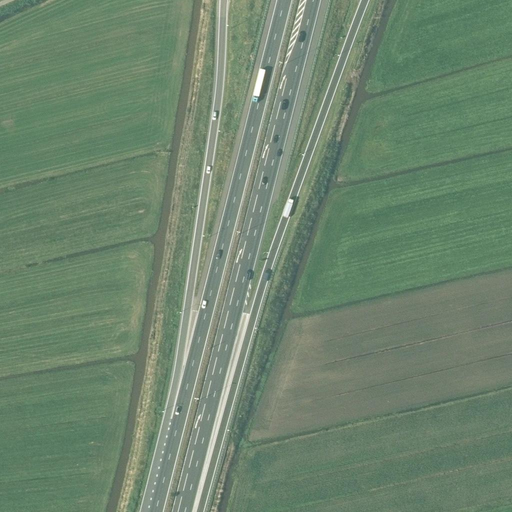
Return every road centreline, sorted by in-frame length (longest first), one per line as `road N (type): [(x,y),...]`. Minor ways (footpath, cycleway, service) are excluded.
road 1 (motorway): [(198,491),(310,212),(353,136),(422,48),(476,0)]
road 2 (motorway): [(181,511),(312,0)]
road 3 (motorway): [(198,491),(278,234),(364,0)]
road 4 (motorway): [(283,0),(178,418)]
road 5 (motorway): [(233,0),(186,310),(178,418)]
